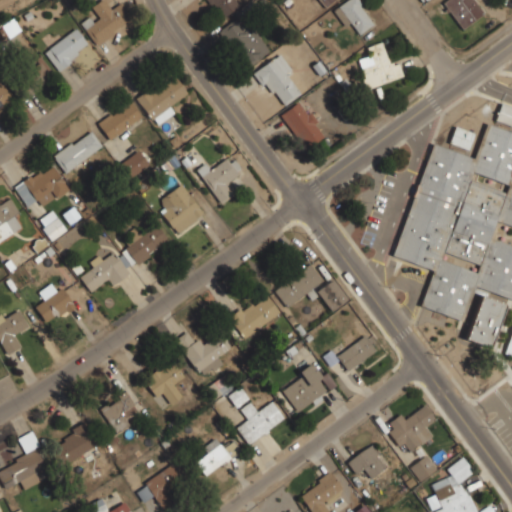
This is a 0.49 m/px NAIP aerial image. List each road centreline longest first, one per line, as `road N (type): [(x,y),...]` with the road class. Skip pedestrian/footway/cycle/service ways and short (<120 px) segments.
road 1 (residential): [(511,42),(67,373),(0,413)]
road 2 (residential): [(511,484),(155,0)]
road 3 (residential): [(422,361),(222,511)]
road 4 (residential): [(172,31),(0,155)]
